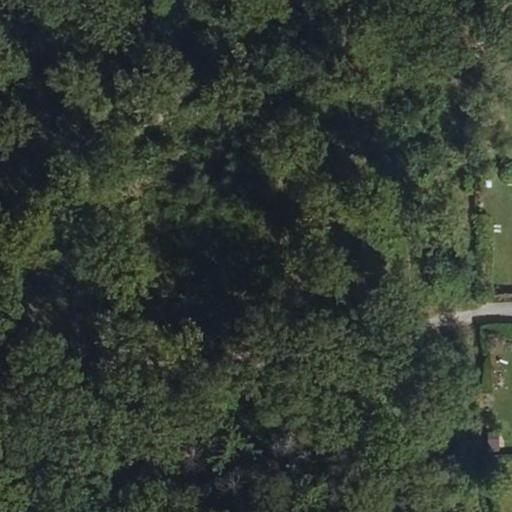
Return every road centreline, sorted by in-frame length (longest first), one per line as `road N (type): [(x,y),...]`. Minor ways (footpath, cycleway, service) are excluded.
road 1 (unclassified): [(482,310),(171,400),(0,406)]
road 2 (track): [(301,0),(0,291)]
